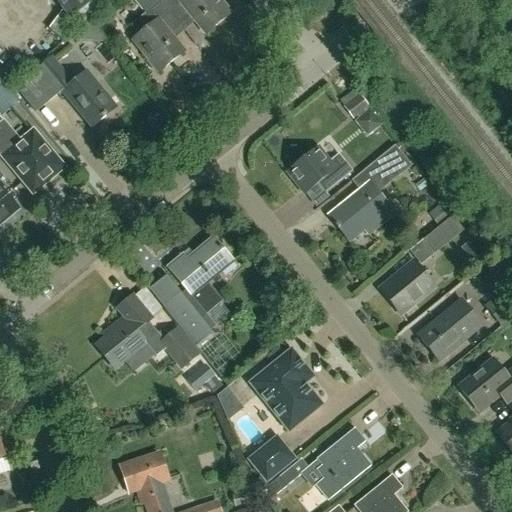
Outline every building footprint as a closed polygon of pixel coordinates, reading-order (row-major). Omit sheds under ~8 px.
[(69,17),(90,0),(55,0),(63,9),(49,28),(64,40),(75,25),(69,17)] [(134,0),(146,14),(149,11),(157,20),(132,40),(158,72),(183,52),(168,34),(179,25),(161,2),(159,0),(134,0)] [(178,0),(162,0),(161,2),(179,25),(191,16),(205,34),(230,14),(218,0),(181,0),(180,2),(178,0)] [(102,42),(106,39),(90,20),(71,36),(74,40),(102,42)] [(104,116),(114,107),(86,73),(72,84),(51,59),(48,56),(37,65),(39,68),(15,88),(35,113),(59,94),(61,95),(63,93),(92,128),(106,117),(104,116)] [(18,101),(0,80),(0,113),(2,115),(18,101)] [(352,118),(368,106),(361,96),(344,109),(352,118)] [(23,183),(33,194),(33,195),(65,169),(33,130),(19,141),(3,122),(0,124),(0,157),(22,184),(23,183)] [(395,145),(370,165),(382,180),(407,160),(395,146),(395,145)] [(319,148),(288,173),(305,195),(322,181),(329,190),(353,171),(339,155),(330,162),(319,148)] [(369,235),(394,214),(377,193),(370,184),(360,192),(330,217),(350,242),(364,230),(369,235)] [(0,222),(17,208),(0,187),(0,222)] [(439,226),(451,216),(441,204),(429,214),(439,226)] [(425,241),(435,253),(463,231),(453,218),(425,241)] [(169,268),(187,290),(181,294),(164,308),(195,348),(212,333),(210,331),(201,319),(205,315),(206,315),(220,303),(223,301),(208,283),(221,273),(223,276),(235,267),(233,263),(213,239),(186,260),(183,256),(169,268)] [(478,267),(486,261),(489,258),(481,247),(470,256),(478,267)] [(400,315),(434,288),(414,263),(381,291),(400,315)] [(501,328),(511,318),(511,295),(506,288),(484,306),(501,328)] [(116,309),(123,317),(110,328),(114,333),(95,348),(113,369),(144,343),(155,357),(167,348),(183,368),(197,356),(176,330),(163,341),(148,322),(152,319),(133,296),(116,309)] [(438,362),(482,327),(462,301),(418,337),(438,362)] [(313,378),(312,376),(291,351),(249,384),(289,433),(322,406),(304,384),(311,379),(313,378)] [(500,393),(509,405),(511,402),(511,370),(504,377),(492,362),(459,388),(478,411),(500,393)] [(206,365),(187,381),(196,392),(205,385),(213,395),(224,387),(206,365)] [(511,402),(509,405),(511,408),(511,420),(496,433),(511,452),(511,402)] [(328,501),(371,467),(357,449),(365,442),(355,429),(317,460),(322,466),(316,471),(323,480),(316,486),(328,501)] [(277,438),(248,461),(266,483),(294,460),(277,438)] [(0,474),(9,471),(0,444),(0,474)] [(148,511),(170,511),(160,482),(168,480),(160,455),(121,467),(123,475),(133,484),(135,491),(137,490),(142,505),(146,504),(148,511)] [(273,498),(309,469),(301,459),(265,488),(273,498)] [(30,464),(32,472),(39,470),(37,462),(30,464)] [(358,511),(407,511),(395,496),(403,489),(392,476),(354,506),(358,511)] [(235,507),(251,503),(249,492),(232,496),(235,507)]
